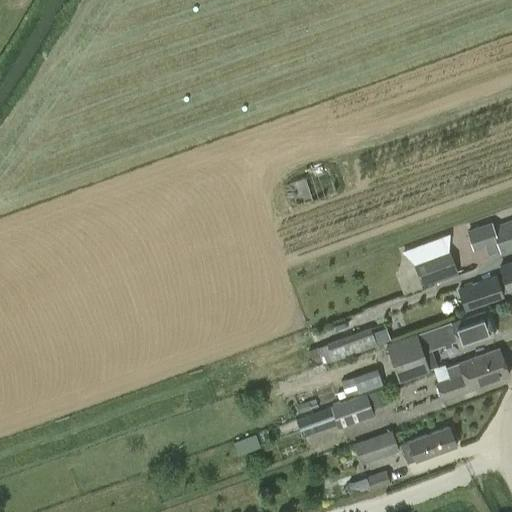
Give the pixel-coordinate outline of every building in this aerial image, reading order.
[(291,181),(297,202),(313,197),(306,176),(291,181)] [(511,220),(492,227),(491,223),(466,231),(472,250),(484,245),(487,254),(500,250),(500,251),(511,247),(511,220)] [(447,249),(412,262),(421,287),(456,273),(447,249)] [(507,291),(511,288),(511,261),(499,266),(503,277),(496,280),(494,275),(456,288),(463,311),(502,297),(499,291),(506,288),(507,291)] [(454,321),(450,323),(449,323),(449,322),(384,343),(397,381),(428,371),(421,353),(457,340),(459,347),(493,335),(484,311),(454,321)] [(368,328),(315,347),(322,364),(374,345),(368,328)] [(444,367),(444,365),(437,368),(441,380),(435,382),(441,399),(508,375),(498,347),(457,362),(458,363),(444,367)] [(379,368),(342,379),(346,394),(383,383),(379,368)] [(371,409),(386,403),(380,389),(366,394),(371,409)] [(364,395),(295,421),(301,438),(335,425),(336,429),(372,415),(364,395)] [(406,462),(414,459),(414,461),(455,446),(447,425),(407,440),(407,441),(399,444),(406,462)] [(359,464),(397,451),(390,429),(352,443),(359,464)] [(258,435),(235,439),(237,450),(260,446),(258,435)] [(388,483),(389,483),(384,470),(365,476),(370,489),(388,483)]
